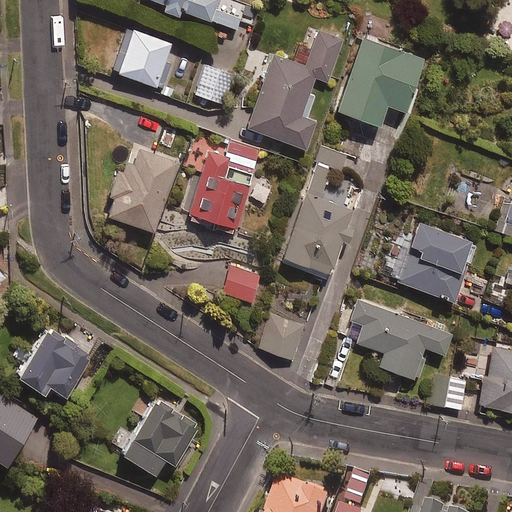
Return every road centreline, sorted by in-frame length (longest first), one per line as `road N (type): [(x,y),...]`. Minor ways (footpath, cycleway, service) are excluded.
road 1 (residential): [(45,0),(49,230),(63,254),(123,305),(269,398)]
road 2 (residential): [(269,398),(312,420),(511,456)]
road 3 (residential): [(269,398),(212,511)]
